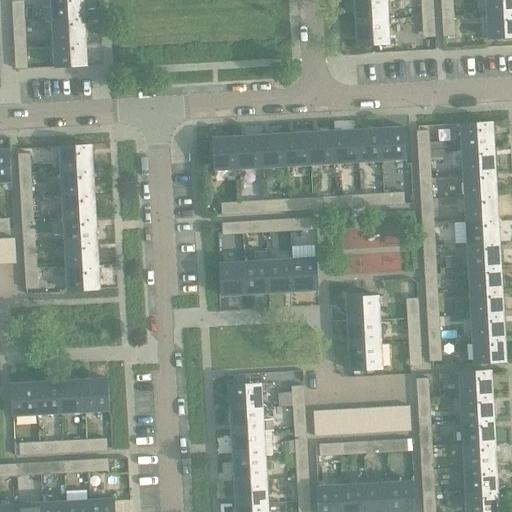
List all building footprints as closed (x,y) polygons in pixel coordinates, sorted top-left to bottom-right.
[(51,0),(53,19),(85,18),(83,0),(51,0)] [(387,0),(355,0),(357,22),(388,20),(387,0)] [(433,0),(421,0),(422,18),(434,17),(433,0)] [(453,0),(441,0),(443,17),(454,17),(453,0)] [(511,0),(486,0),(487,15),(511,13),(511,0)] [(24,1),(12,2),(13,22),(25,21),(24,1)] [(511,13),(487,15),(489,39),(511,37),(511,13)] [(434,17),(422,18),(424,38),(436,37),(434,17)] [(454,17),(443,17),(444,37),(456,36),(454,17)] [(85,18),(53,19),(54,43),(86,42),(85,18)] [(388,20),(357,22),(358,46),(390,44),(388,20)] [(25,21),(13,22),(14,46),(26,45),(25,21)] [(86,42),(54,43),(56,68),(87,66),(86,42)] [(26,45),(14,46),(15,70),(27,69),(26,45)] [(461,124),(462,149),(495,147),(493,122),(461,124)] [(405,127),(381,128),(382,161),(407,160),(405,127)] [(381,128),(357,130),(358,162),(382,161),(381,128)] [(357,130),(333,131),(335,164),(358,162),(357,130)] [(333,131),(309,133),(311,165),(335,164),(333,131)] [(429,131),(417,131),(418,151),(430,150),(429,131)] [(309,133),(285,134),(287,167),(311,165),(309,133)] [(285,134),(261,135),(263,168),(287,167),(285,134)] [(261,135),(237,137),(239,169),(263,168),(261,135)] [(239,169),(237,137),(213,138),(215,171),(239,169)] [(60,148),(61,172),(93,170),(92,146),(60,148)] [(495,147),(462,149),(464,172),(496,171),(495,147)] [(10,150),(0,151),(0,182),(12,182),(10,150)] [(430,150),(418,151),(420,175),(432,174),(430,150)] [(30,154),(18,155),(19,174),(31,174),(30,154)] [(93,170),(61,172),(63,196),(95,194),(93,170)] [(496,171),(464,172),(465,196),(498,194),(496,171)] [(31,174),(19,174),(21,198),(33,198),(31,174)] [(432,174),(420,175),(421,199),(433,198),(432,174)] [(404,193),(384,194),(385,206),(405,205),(404,193)] [(95,194),(63,196),(64,220),(96,218),(95,194)] [(384,194),(360,195),(361,207),(385,206),(384,194)] [(498,194),(465,196),(466,220),(499,218),(498,194)] [(337,209),(361,207),(360,195),(337,197),(337,209)] [(337,197),(313,198),(313,210),(337,209),(337,197)] [(33,198),(21,198),(22,222),(34,221),(33,198)] [(313,198),(289,200),(290,211),(313,210),(313,198)] [(433,198),(421,199),(422,223),(434,222),(433,198)] [(290,211),(289,200),(265,201),(266,213),(290,211)] [(241,202),(242,214),(266,213),(265,201),(241,202)] [(241,202),(221,204),(222,216),(242,214),(241,202)] [(96,218),(64,220),(66,243),(97,241),(96,218)] [(310,218),(289,220),(290,231),(311,230),(310,218)] [(499,218),(466,220),(468,244),(500,242),(499,218)] [(9,219),(0,219),(0,231),(10,231),(9,219)] [(289,220),(266,221),(266,233),(290,231),(289,220)] [(34,221),(22,222),(24,246),(36,245),(34,221)] [(266,233),(266,221),(242,222),(243,234),(266,233)] [(243,234),(242,222),(222,223),(223,235),(243,234)] [(434,222),(422,223),(424,247),(436,246),(434,222)] [(15,239),(3,239),(4,265),(17,264),(15,239)] [(97,241),(66,243),(67,267),(99,265),(97,241)] [(500,242),(468,244),(469,267),(502,266),(500,242)] [(36,245),(24,246),(25,269),(37,269),(36,245)] [(436,246),(424,247),(425,270),(437,269),(436,246)] [(317,258),(292,260),(294,291),(318,290),(317,258)] [(292,260),(268,261),(270,293),(294,291),(292,260)] [(268,261),(244,263),(246,294),(270,293),(268,261)] [(246,294),(244,263),(220,264),(222,296),(246,294)] [(99,265),(67,267),(68,291),(100,290),(99,265)] [(502,266),(469,267),(470,292),(503,290),(502,266)] [(37,269),(25,269),(26,289),(38,289),(37,269)] [(437,269),(425,270),(426,294),(438,293),(437,269)] [(503,290),(470,292),(472,315),(504,314),(503,290)] [(438,293),(426,294),(428,318),(440,317),(438,293)] [(347,298),(349,322),(380,321),(379,296),(347,298)] [(407,300),(408,319),(420,319),(419,299),(407,300)] [(504,314),(472,315),(473,339),(506,337),(504,314)] [(440,317),(428,318),(429,342),(441,341),(440,317)] [(420,319),(408,319),(409,343),(421,343),(420,319)] [(380,321),(349,322),(350,346),(382,345),(380,321)] [(506,337),(473,339),(475,364),(507,362),(506,337)] [(441,341),(429,342),(430,362),(442,361),(441,341)] [(421,343),(409,343),(410,367),(422,366),(421,343)] [(382,345),(350,346),(351,371),(383,369),(382,345)] [(460,372),(461,397),(493,395),(492,371),(460,372)] [(250,376),(233,377),(234,386),(251,385),(250,376)] [(429,378),(417,379),(418,399),(430,399),(429,378)] [(108,379),(84,380),(85,412),(110,411),(108,379)] [(84,380),(60,382),(62,413),(85,412),(84,380)] [(60,382),(36,383),(38,414),(62,413),(60,382)] [(38,414),(36,383),(12,384),(14,416),(38,414)] [(230,386),(231,410),(263,408),(262,384),(251,385),(234,386),(230,386)] [(292,387),(293,407),(305,406),(304,386),(292,387)] [(493,395),(461,397),(462,421),(495,419),(493,395)] [(430,399),(418,399),(419,423),(431,422),(430,399)] [(305,406),(293,407),(295,430),(307,430),(305,406)] [(410,406),(398,407),(399,432),(412,431),(410,406)] [(386,407),(374,408),(375,433),(387,433),(386,407)] [(398,407),(386,407),(387,433),(399,432),(398,407)] [(263,408),(231,410),(233,434),(264,432),(272,432),(272,420),(264,421),(263,408)] [(374,408),(362,409),(363,434),(375,433),(374,408)] [(350,409),(338,410),(339,435),(352,435),(350,409)] [(362,409),(350,409),(352,435),(363,434),(362,409)] [(338,410),(326,411),(327,436),(339,435),(338,410)] [(327,436),(326,411),(314,411),(315,437),(327,436)] [(495,419),(462,421),(463,445),(496,443),(495,419)] [(431,422),(419,423),(421,447),(433,446),(431,422)] [(307,430),(295,430),(295,442),(296,453),(296,454),(308,453),(307,430)] [(264,432),(233,434),(234,458),(266,456),(264,432)] [(107,439),(87,440),(88,452),(108,451),(107,439)] [(87,440),(63,441),(64,453),(88,452),(87,440)] [(407,440),(387,441),(388,453),(408,452),(407,440)] [(63,441),(39,443),(40,455),(64,453),(63,441)] [(387,441),(364,442),(364,454),(388,453),(387,441)] [(295,442),(285,442),(286,454),(296,453),(295,442)] [(364,442),(340,443),(340,455),(364,454),(364,442)] [(20,444),(20,456),(40,455),(39,443),(20,444)] [(340,443),(320,445),(320,457),(340,455),(340,443)] [(496,443),(463,445),(465,468),(497,466),(496,443)] [(433,446),(421,447),(422,471),(434,470),(433,446)] [(308,453),(296,454),(297,478),(309,477),(308,453)] [(266,456),(234,458),(235,482),(267,480),(266,456)] [(88,460),(89,472),(109,471),(108,459),(88,460)] [(88,460),(64,461),(65,473),(89,472),(88,460)] [(64,461),(41,463),(41,475),(65,473),(64,461)] [(41,475),(41,463),(17,464),(17,476),(41,475)] [(17,464),(0,465),(0,477),(17,476),(17,464)] [(497,466),(465,468),(466,492),(499,490),(497,466)] [(434,470),(422,471),(423,494),(435,494),(434,470)] [(309,477),(297,478),(299,502),(311,501),(309,477)] [(267,480),(235,482),(237,505),(269,503),(267,480)] [(415,511),(414,482),(390,483),(391,511),(415,511)] [(391,511),(390,483),(366,484),(367,511),(391,511)] [(367,511),(366,484),(342,486),(343,511),(367,511)] [(343,511),(342,486),(318,487),(319,511),(343,511)] [(499,511),(499,490),(466,492),(467,511),(499,511)] [(436,511),(435,494),(423,494),(424,511),(436,511)] [(115,511),(115,498),(91,500),(91,511),(115,511)] [(91,511),(91,500),(67,501),(67,511),(91,511)] [(67,511),(67,501),(43,502),(43,511),(67,511)] [(311,511),(311,501),(299,502),(299,511),(311,511)] [(43,511),(43,502),(19,504),(19,511),(43,511)] [(269,511),(269,503),(237,505),(237,511),(269,511)]
